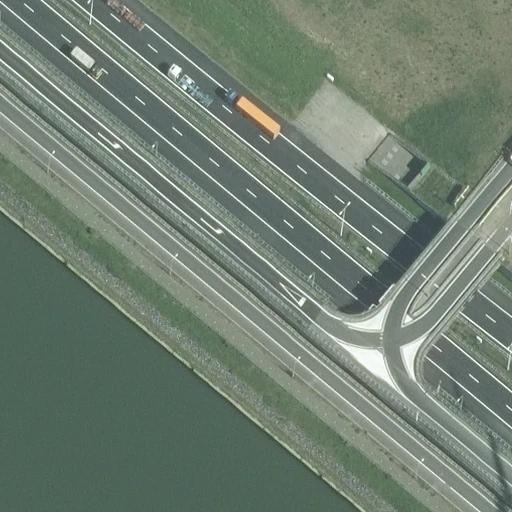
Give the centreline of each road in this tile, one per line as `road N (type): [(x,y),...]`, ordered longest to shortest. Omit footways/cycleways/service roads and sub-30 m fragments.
road 1 (motorway): [(18,0),(511,411)]
road 2 (trunk): [(0,104),(491,511)]
road 3 (motorway): [(511,335),(92,0)]
road 4 (trunk): [(0,58),(333,341),(387,350)]
road 5 (motorway): [(511,169),(400,310),(387,350)]
road 6 (motorway): [(387,350),(401,397),(511,490)]
road 7 (trunk): [(387,350),(428,329),(511,224)]
